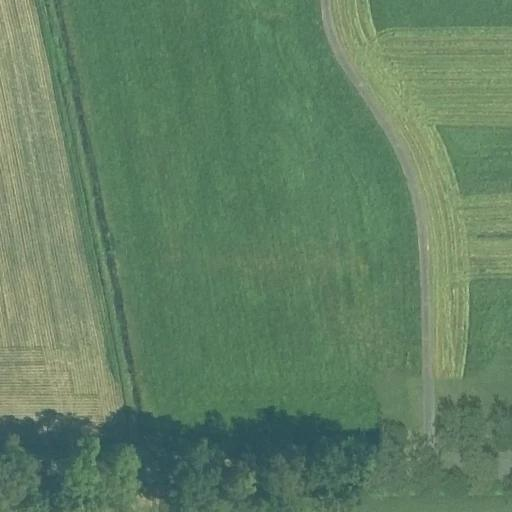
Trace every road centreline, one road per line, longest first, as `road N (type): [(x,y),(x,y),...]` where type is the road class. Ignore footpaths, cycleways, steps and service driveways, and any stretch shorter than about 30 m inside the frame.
road 1 (unclassified): [(429,458),(420,164),(329,0)]
road 2 (unclassified): [(429,458),(0,465)]
